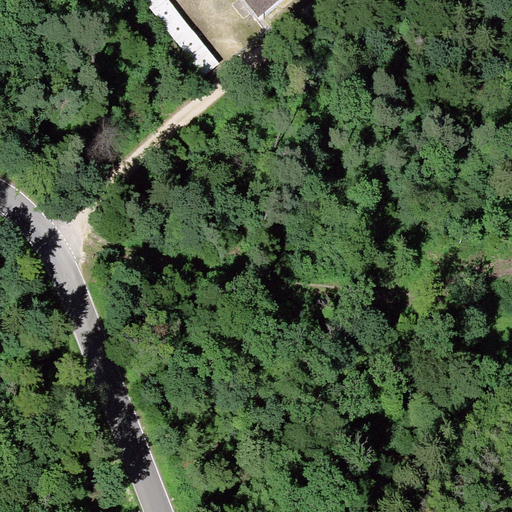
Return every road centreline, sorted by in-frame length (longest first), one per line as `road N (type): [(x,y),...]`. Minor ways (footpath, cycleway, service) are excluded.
road 1 (track): [(39,226),(328,0)]
road 2 (tertiary): [(0,202),(39,226),(66,265),(158,511)]
